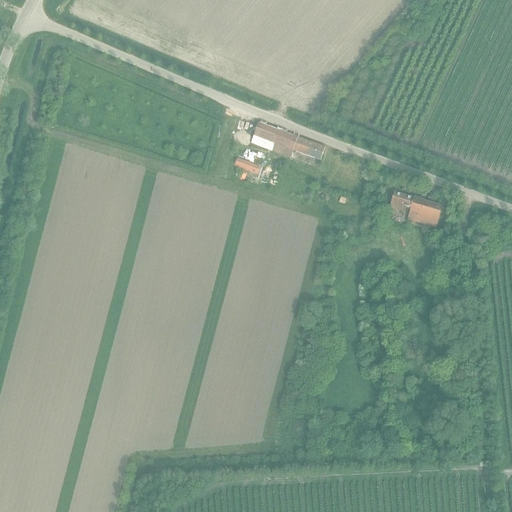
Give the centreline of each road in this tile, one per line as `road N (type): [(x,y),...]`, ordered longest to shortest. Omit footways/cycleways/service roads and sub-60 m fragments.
road 1 (unclassified): [(511,208),(283,124),(25,14)]
road 2 (track): [(481,457),(468,193)]
